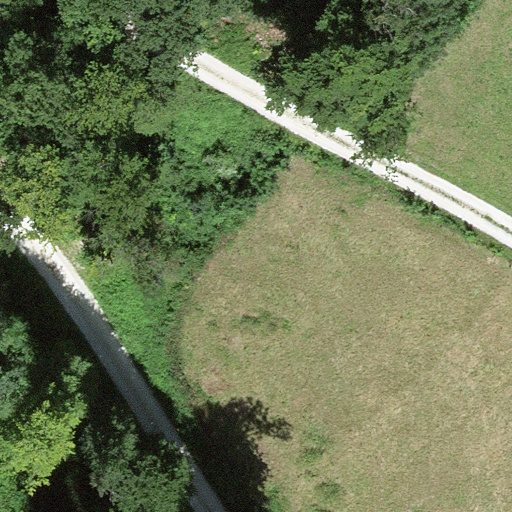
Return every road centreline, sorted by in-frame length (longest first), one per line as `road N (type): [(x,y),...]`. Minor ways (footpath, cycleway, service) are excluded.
road 1 (track): [(184,0),(511,206)]
road 2 (track): [(204,511),(0,192)]
